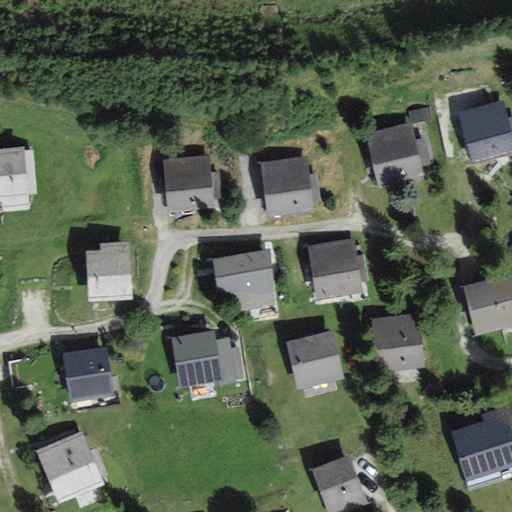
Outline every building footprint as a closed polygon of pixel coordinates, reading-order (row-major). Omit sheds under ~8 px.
[(511,125),(506,103),(463,114),(475,166),(511,156),(511,125)] [(415,126),(370,135),(381,189),(426,180),(415,126)] [(32,150),(0,153),(0,208),(37,205),(32,150)] [(214,157),(169,162),(174,216),(219,212),(214,157)] [(312,159),(264,165),(272,221),(319,215),(312,159)] [(355,242),(309,248),(316,301),(362,294),(355,242)] [(136,250),(91,250),(91,300),(136,299),(136,250)] [(263,254),(219,259),(223,295),(267,290),(263,254)] [(511,279),(473,287),(483,336),(511,329),(511,279)] [(419,316),(374,322),(382,375),(427,369),(419,316)] [(219,331),(175,338),(183,391),(227,384),(219,331)] [(336,333),(291,344),(303,391),(347,381),(336,333)] [(111,349),(64,357),(72,407),(119,399),(111,349)] [(511,413),(457,429),(471,480),(511,469),(511,413)] [(84,432),(40,450),(62,504),(106,486),(84,432)] [(355,457),(318,471),(333,511),(351,511),(372,505),(355,457)]
